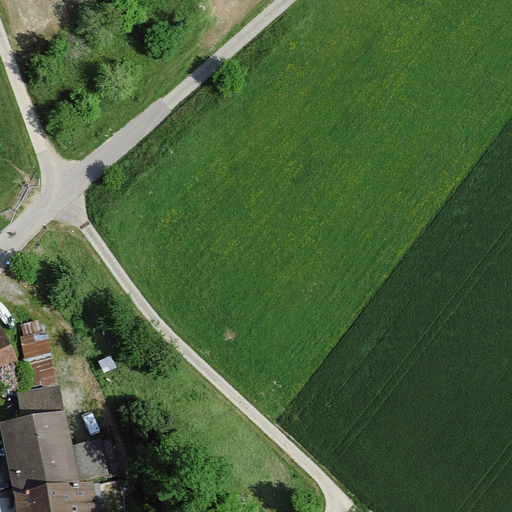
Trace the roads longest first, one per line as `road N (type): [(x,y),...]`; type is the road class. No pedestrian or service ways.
road 1 (track): [(62,192),(289,0)]
road 2 (track): [(62,192),(0,41)]
